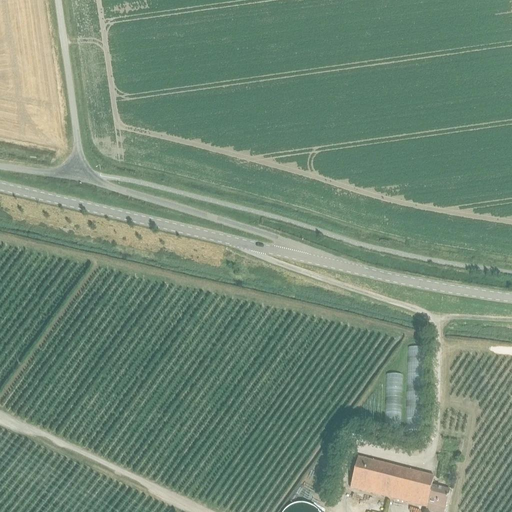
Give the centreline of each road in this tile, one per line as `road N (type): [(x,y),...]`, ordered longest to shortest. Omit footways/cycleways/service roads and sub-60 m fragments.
road 1 (tertiary): [(314,260),(0,186)]
road 2 (tertiary): [(314,260),(236,225),(80,178)]
road 3 (tertiary): [(511,297),(314,260)]
road 4 (unclassified): [(80,178),(57,0)]
